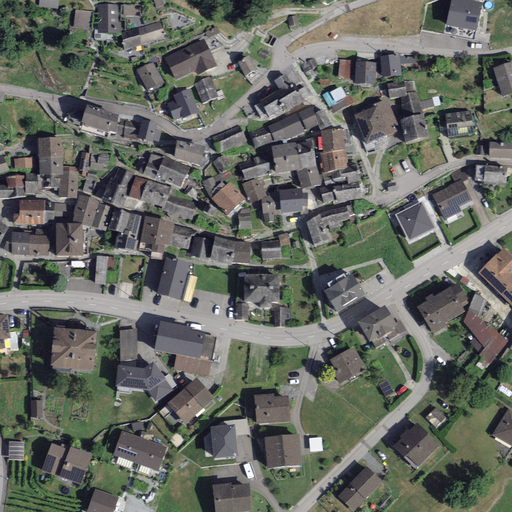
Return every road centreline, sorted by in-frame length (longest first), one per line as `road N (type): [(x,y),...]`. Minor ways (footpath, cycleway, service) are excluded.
road 1 (residential): [(0,88),(142,113),(188,134),(218,124),(313,46),(511,46)]
road 2 (residential): [(325,333),(302,222),(459,161),(511,165)]
road 3 (tertiary): [(14,302),(85,303),(270,338),(325,333)]
road 4 (residential): [(299,511),(426,379),(427,360),(394,294)]
road 5 (tertiary): [(394,294),(511,222)]
